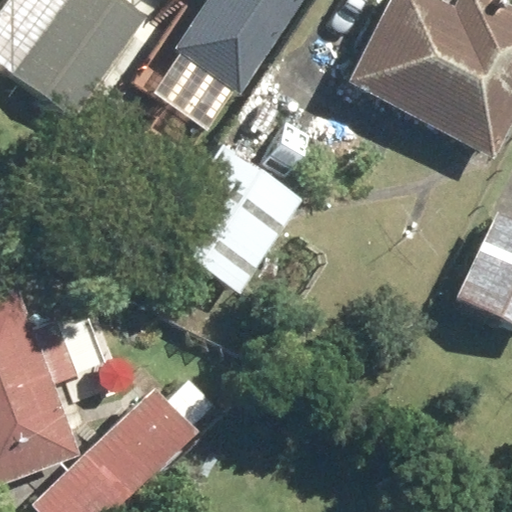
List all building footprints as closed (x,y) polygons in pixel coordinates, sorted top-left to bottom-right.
[(95,0),(73,0),(7,84),(59,125),(134,30),(95,0)] [(201,0),(161,61),(222,101),(288,0),(201,0)] [(373,0),(334,75),(482,153),(511,97),(511,2),(507,0),(373,0)] [(297,212),(206,152),(145,245),(236,305),(297,212)] [(511,238),(484,223),(442,297),(511,336),(511,238)] [(0,307),(0,484),(57,464),(0,307)] [(133,414),(26,511),(118,511),(175,460),(133,414)]
